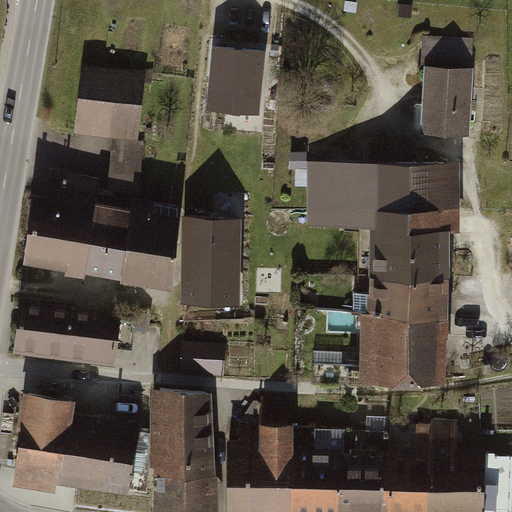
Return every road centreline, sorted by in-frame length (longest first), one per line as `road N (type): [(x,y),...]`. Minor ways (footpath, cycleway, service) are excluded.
road 1 (track): [(282,0),(331,24),(369,64),(408,142),(464,148),(482,236)]
road 2 (secondary): [(38,0),(0,221)]
